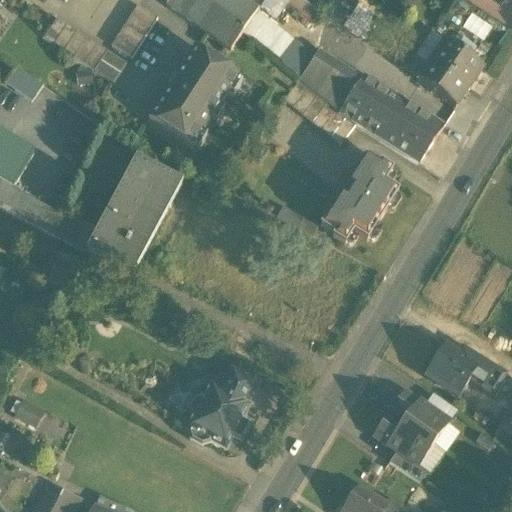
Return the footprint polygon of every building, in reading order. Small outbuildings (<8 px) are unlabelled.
[(256,16),(246,9),(232,0),(172,0),(165,10),(230,54),(241,38),(242,36),(256,16)] [(232,0),(246,9),(251,0),(232,0)] [(268,0),(258,15),(273,27),(288,3),(286,2),(283,0),(268,0)] [(323,6),(313,0),(286,0),(286,2),(288,3),(314,20),(323,6)] [(357,8),(342,30),(357,40),(372,18),(357,8)] [(111,49),(131,62),(157,22),(137,9),(111,49)] [(319,52),(314,59),(273,27),(258,15),(257,14),(256,16),(242,36),(299,83),(313,95),(333,65),(319,55),(321,53),(319,52)] [(43,42),(93,75),(106,55),(56,22),(43,42)] [(417,83),(454,112),(482,72),(444,43),(417,83)] [(147,125),(191,153),(237,83),(193,54),(147,125)] [(113,88),(126,68),(106,55),(93,75),(113,88)] [(340,116),(362,83),(333,65),(313,95),(340,116)] [(5,88),(30,107),(42,90),(16,72),(5,88)] [(417,167),(418,168),(443,129),(365,79),(362,83),(340,116),(380,144),(417,167)] [(283,103),(339,148),(354,129),(298,84),(284,102),(283,103)] [(11,193),(33,158),(0,138),(0,186),(9,192),(11,193)] [(332,240),(344,248),(352,236),(366,245),(397,195),(383,187),(392,174),(379,166),(378,168),(364,160),(344,191),(349,194),(345,201),(340,197),(319,229),(333,238),(332,240)] [(135,166),(96,238),(85,259),(84,259),(84,260),(129,284),(154,236),(178,191),(179,190),(135,166)] [(0,213),(84,259),(85,259),(96,238),(70,223),(67,228),(60,223),(11,193),(9,192),(0,186),(0,213)] [(318,230),(281,211),(275,221),(312,240),(318,230)] [(39,285),(63,298),(74,278),(74,277),(51,264),(43,279),(39,285)] [(63,298),(78,306),(89,286),(74,278),(63,298)] [(428,377),(458,397),(469,380),(484,389),(493,374),(464,355),(462,359),(446,349),(428,377)] [(484,389),(491,394),(500,379),(493,374),(484,389)] [(220,395),(244,408),(255,388),(231,375),(220,395)] [(209,444),(224,452),(231,439),(232,440),(238,438),(243,429),(241,423),(240,423),(247,410),(244,408),(220,395),(210,390),(203,403),(201,402),(194,404),(190,412),(192,418),(195,420),(187,433),(191,434),(189,437),(191,443),(201,448),(207,446),(209,444)] [(411,416),(403,428),(433,449),(448,427),(422,409),(404,396),(397,406),(411,416)] [(422,409),(448,427),(457,415),(430,397),(422,409)] [(44,417),(22,406),(14,423),(35,434),(44,417)] [(511,408),(499,429),(511,438),(511,408)] [(418,470),(433,449),(403,428),(394,439),(381,429),(374,439),(396,455),(418,470)] [(388,466),(418,487),(426,476),(418,470),(396,455),(388,466)] [(385,511),(389,508),(387,507),(358,489),(343,511),(385,511)] [(76,511),(81,504),(61,496),(57,504),(53,511),(76,511)] [(53,511),(57,504),(44,497),(36,511),(53,511)] [(95,511),(125,511),(101,501),(95,511)] [(402,511),(389,503),(387,507),(389,508),(385,511),(402,511)]
